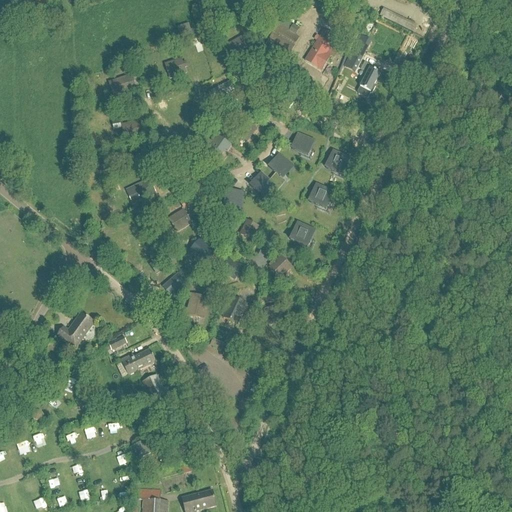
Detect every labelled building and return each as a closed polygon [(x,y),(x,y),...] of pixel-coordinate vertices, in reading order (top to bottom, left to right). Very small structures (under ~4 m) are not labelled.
[(330,9),(326,21),(334,23),(338,11),(330,9)] [(414,34),(417,27),(383,10),(379,17),(414,34)] [(188,25),(177,29),(182,42),(193,38),(188,25)] [(299,39),(278,27),(265,47),(286,60),(299,39)] [(329,56),(336,40),(325,31),(317,45),(315,45),(305,63),(322,73),(331,58),(329,56)] [(196,41),(200,51),(213,47),(210,37),(196,41)] [(226,47),(234,60),(250,51),(243,37),(226,47)] [(359,39),(355,47),(367,53),(371,45),(359,39)] [(349,57),(345,66),(357,72),(361,63),(349,57)] [(181,60),(165,66),(170,81),(186,75),(181,60)] [(368,75),(360,89),(358,94),(358,96),(366,100),(368,99),(371,95),(372,95),(375,88),(374,87),(380,76),(371,71),(372,69),(365,65),(362,71),(368,75)] [(281,84),(270,70),(262,77),(265,80),(263,82),(265,84),(264,85),(269,92),(281,84)] [(108,84),(114,100),(131,94),(126,78),(108,84)] [(112,124),(113,131),(121,129),(120,123),(112,124)] [(139,123),(121,126),(125,142),(142,139),(139,123)] [(239,136),(247,143),(258,130),(250,123),(239,136)] [(292,151),(308,157),(314,142),(298,135),(292,151)] [(214,143),(205,155),(217,163),(225,151),(228,152),(230,148),(214,138),(212,142),(214,143)] [(275,149),(288,154),(292,144),(284,141),(283,144),(277,142),(275,149)] [(326,170),(343,177),(350,160),(334,153),(326,170)] [(270,181),(280,190),(286,183),(283,180),(293,168),(279,157),(269,169),(276,175),(270,181)] [(99,162),(101,171),(117,168),(114,158),(99,162)] [(145,171),(148,177),(154,174),(150,168),(145,171)] [(161,180),(163,183),(165,188),(174,183),(176,182),(172,174),(161,180)] [(280,190),(270,181),(269,182),(261,175),(250,188),(264,199),(270,193),(275,197),(280,190)] [(136,195),(133,197),(135,203),(149,196),(151,199),(156,196),(148,180),(143,182),(144,184),(133,189),(136,195)] [(309,204),(326,211),(334,194),(317,186),(309,204)] [(227,192),(225,209),(240,211),(243,195),(227,192)] [(168,221),(176,235),(192,226),(184,212),(168,221)] [(118,235),(126,230),(120,220),(112,225),(118,235)] [(248,223),(243,232),(252,238),(257,228),(248,223)] [(290,242),(307,249),(315,232),(298,224),(290,242)] [(285,241),(289,232),(281,228),(277,238),(285,241)] [(205,266),(215,255),(200,242),(191,252),(205,266)] [(140,255),(135,259),(143,267),(147,263),(140,255)] [(281,257),(268,269),(280,281),(292,269),(281,257)] [(234,281),(242,271),(227,259),(219,269),(234,281)] [(214,280),(220,274),(213,268),(207,273),(214,280)] [(192,296),(187,315),(204,320),(209,301),(192,296)] [(237,325),(246,306),(246,305),(233,299),(233,300),(224,319),(237,325)] [(279,309),(265,312),(268,324),(281,321),(279,314),(280,314),(279,309)] [(57,338),(75,351),(94,325),(81,315),(68,333),(64,329),(57,338)] [(109,346),(113,353),(128,345),(125,338),(109,346)] [(45,342),(39,355),(52,362),(58,349),(45,342)] [(156,363),(150,351),(134,358),(133,355),(121,361),(128,377),(156,363)] [(142,384),(152,404),(166,397),(157,377),(142,384)] [(76,492),(86,488),(83,478),(73,482),(76,492)] [(98,481),(99,490),(109,489),(109,480),(98,481)] [(57,488),(59,497),(70,494),(68,486),(57,488)] [(143,501),(142,511),(168,511),(169,503),(160,502),(160,492),(139,491),(138,501),(143,501)] [(169,491),(164,494),(168,501),(173,499),(169,491)] [(181,501),(184,511),(204,511),(215,509),(217,509),(213,492),(210,493),(181,501)] [(44,494),(33,497),(36,508),(46,505),(44,494)]
